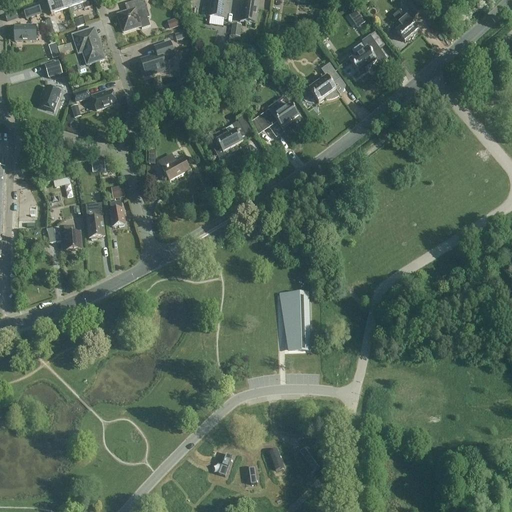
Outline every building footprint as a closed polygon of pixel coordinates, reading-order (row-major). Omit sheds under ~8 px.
[(45,0),(51,16),(70,9),(66,0),(45,0)] [(66,0),(70,9),(84,5),(85,10),(92,8),(89,0),(66,0)] [(127,12),(117,16),(123,34),(141,28),(142,29),(149,27),(147,19),(145,20),(142,10),(147,9),(143,0),(141,0),(125,5),(127,12)] [(226,20),(227,12),(225,12),(226,0),(212,0),(209,27),(223,29),(221,41),(229,42),(231,26),(223,25),(224,20),(226,20)] [(414,0),(411,0),(404,6),(414,19),(424,12),(414,0)] [(240,22),(256,24),(259,3),(245,1),(243,14),(241,14),(240,22)] [(42,14),(38,5),(23,10),(26,19),(42,14)] [(366,23),(358,11),(349,17),(357,29),(366,23)] [(405,43),(418,32),(400,11),(393,17),(402,28),(396,33),(405,43)] [(85,25),(83,18),(74,21),(77,28),(85,25)] [(45,22),(50,36),(60,33),(55,19),(45,22)] [(170,22),(172,30),(179,27),(176,19),(170,22)] [(241,26),(232,24),(231,36),(240,38),(241,26)] [(15,28),(15,42),(36,42),(36,26),(28,26),(28,28),(15,28)] [(83,53),(87,66),(105,60),(94,29),(73,36),(79,55),(83,53)] [(175,36),(177,42),(187,39),(185,32),(175,36)] [(359,75),(377,63),(372,56),(386,46),(377,32),(362,42),(367,50),(350,62),(359,75)] [(270,34),(268,46),(274,47),(276,36),(270,34)] [(175,59),(170,43),(155,48),(157,57),(141,62),(146,77),(167,70),(164,63),(175,59)] [(273,64),(281,66),(282,57),(274,55),(273,64)] [(211,60),(211,72),(222,72),(222,60),(211,60)] [(62,75),(59,63),(45,67),(49,79),(62,75)] [(336,98),(338,98),(340,96),(340,97),(332,84),(339,79),(330,65),(321,71),(327,78),(320,83),(317,78),(306,86),(319,104),(325,99),(326,101),(328,101),(329,101),(331,101),(332,100),(334,99),(336,98)] [(41,108),(54,113),(61,93),(46,88),(43,95),(45,96),(41,108)] [(89,99),(87,92),(74,96),(76,103),(89,99)] [(92,97),(97,112),(117,106),(112,92),(100,96),(99,95),(92,97)] [(299,118),(290,105),(273,117),(269,111),(260,117),(269,129),(277,123),(282,130),(293,123),(296,128),(303,123),(299,118)] [(249,142),(239,123),(215,136),(218,141),(216,142),(219,147),(218,147),(219,149),(214,152),(219,161),(239,151),(237,147),(241,145),(242,146),(249,142)] [(184,163),(177,166),(172,156),(159,163),(170,183),(189,173),(184,163)] [(113,200),(125,198),(123,188),(111,190),(113,200)] [(123,210),(121,202),(110,204),(111,212),(110,212),(113,228),(126,226),(123,210)] [(102,205),(86,207),(90,240),(103,238),(105,237),(103,219),(102,219),(102,218),(104,217),(102,205)] [(74,234),(74,227),(64,228),(64,235),(66,252),(82,251),(80,234),(74,234)] [(59,228),(47,231),(47,235),(50,245),(62,242),(59,228)] [(290,352),(311,352),(311,299),(285,299),(285,322),(290,322),(290,352)] [(375,401),(374,413),(405,414),(405,389),(399,389),(399,395),(393,395),(393,401),(375,401)] [(408,401),(407,419),(420,420),(420,401),(408,401)] [(420,401),(420,420),(432,420),(432,402),(420,401)] [(432,402),(432,420),(444,420),(445,402),(432,402)] [(445,402),(444,420),(456,421),(457,402),(445,402)] [(460,411),(459,423),(465,423),(465,421),(477,422),(478,403),(466,403),(465,411),(460,411)] [(478,403),(477,422),(489,422),(489,424),(496,424),(496,412),(490,412),(490,404),(478,403)] [(499,404),(498,422),(510,423),(511,404),(499,404)] [(304,449),(300,453),(315,473),(319,469),(304,449)] [(277,450),(268,454),(275,472),(284,469),(277,450)] [(226,455),(219,476),(225,478),(233,457),(226,455)] [(255,469),(248,470),(251,486),(257,485),(255,469)]
